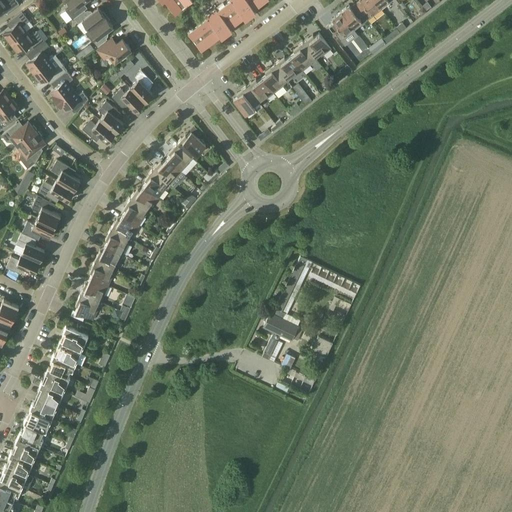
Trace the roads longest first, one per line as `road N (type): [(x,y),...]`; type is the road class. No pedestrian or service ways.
road 1 (tertiary): [(88,511),(171,299),(213,234)]
road 2 (tertiary): [(329,139),(507,0)]
road 3 (residential): [(113,169),(62,131),(0,49)]
road 4 (residential): [(46,299),(113,169)]
road 5 (residential): [(200,81),(307,0)]
